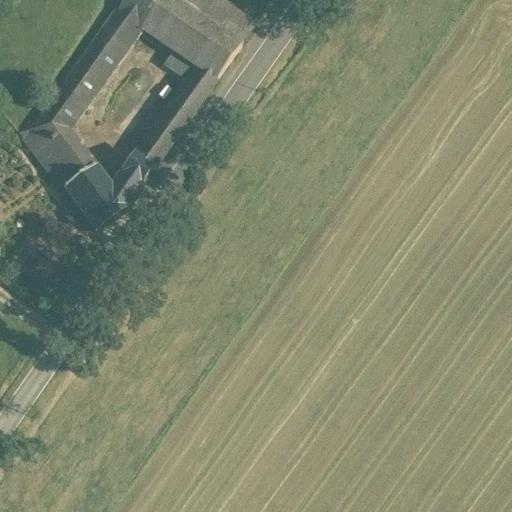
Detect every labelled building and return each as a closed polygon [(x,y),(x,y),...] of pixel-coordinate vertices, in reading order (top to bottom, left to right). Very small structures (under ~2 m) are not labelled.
[(173,0),(126,0),(116,15),(139,31),(193,68),(198,72),(216,85),(240,48),(219,33),(173,0)] [(254,28),(214,0),(173,0),(219,33),(240,48),(254,28)] [(116,15),(35,129),(40,136),(27,146),(54,185),(57,183),(64,193),(93,172),(66,135),(139,31),(116,15)] [(198,72),(123,179),(141,192),(216,85),(198,72)] [(111,197),(93,172),(64,193),(76,210),(68,215),(79,231),(86,226),(94,237),(125,214),(141,192),(123,179),(111,197)]
